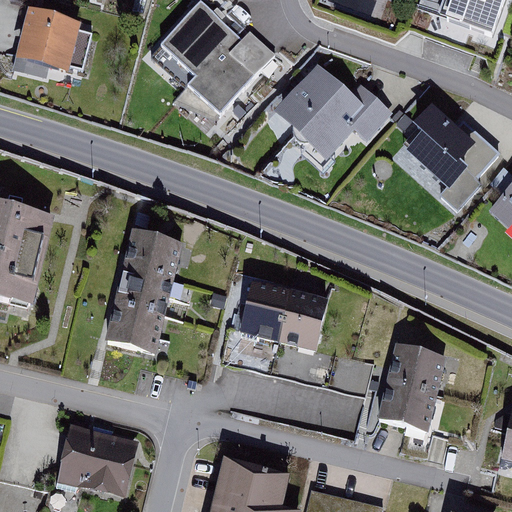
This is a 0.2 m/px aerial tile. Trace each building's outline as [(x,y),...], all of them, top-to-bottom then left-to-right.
[(447,0),(441,19),(488,35),(500,0),(447,0)] [(265,63),(202,5),(164,45),(199,78),(192,85),(220,111),(265,63)] [(54,73),(66,30),(12,15),(0,58),(54,73)] [(355,97),(317,64),(273,114),(326,161),(353,131),(367,143),(393,113),(364,87),(355,97)] [(476,181),(499,156),(464,125),(456,133),(432,112),(401,147),(447,188),(439,196),(458,213),(482,187),(476,181)] [(511,186),(493,207),(511,223),(511,186)] [(41,220),(0,209),(0,304),(19,309),(41,220)] [(122,236),(111,277),(163,290),(173,249),(122,236)] [(111,277),(103,312),(154,324),(163,290),(111,277)] [(324,300),(251,282),(238,332),(312,350),(324,300)] [(147,357),(154,324),(103,312),(95,345),(147,357)] [(447,358),(396,346),(378,420),(428,433),(447,358)] [(511,470),(511,416),(507,416),(495,466),(511,470)] [(45,485),(113,500),(125,446),(57,430),(45,485)] [(272,511),(279,484),(212,468),(202,511),(272,511)] [(300,511),(353,511),(303,501),(300,511)]
